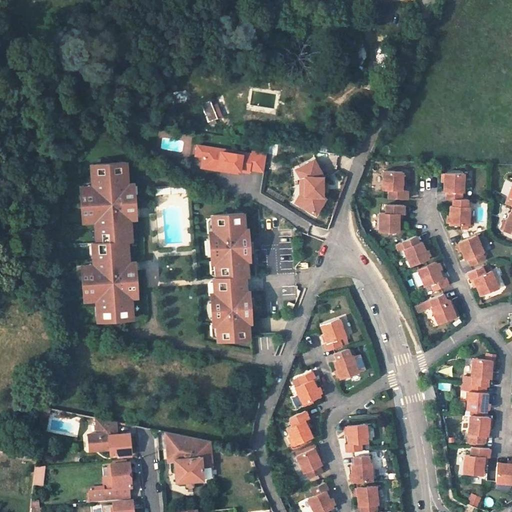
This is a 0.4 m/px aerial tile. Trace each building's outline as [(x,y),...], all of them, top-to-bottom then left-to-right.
[(210,101),(202,104),(209,121),(217,117),(212,105),(210,101)] [(217,117),(223,115),(217,103),(212,105),(217,117)] [(342,144),(328,142),(326,150),(341,152),(342,144)] [(252,151),(252,153),(197,145),(195,156),(202,157),(201,167),(238,173),(238,171),(249,172),(250,169),(262,171),(265,153),(252,151)] [(324,182),(324,177),(314,159),(295,169),(300,179),(299,194),(294,202),(316,216),(326,199),(323,197),(323,191),(327,191),(327,183),(324,182)] [(135,210),(133,194),(130,194),(129,184),(125,184),(124,163),(95,165),(97,192),(80,194),(82,217),(99,215),(101,243),(126,241),(130,241),(128,219),(132,219),(131,210),(135,210)] [(97,192),(95,165),(91,165),(92,187),(79,189),(80,194),(97,192)] [(410,193),(410,189),(408,189),(404,189),(404,181),(405,171),(386,170),(385,189),(391,189),(391,196),(409,197),(410,193)] [(465,198),(466,190),(468,190),(468,172),(449,171),(449,173),(449,180),(448,188),(448,190),(450,190),(450,197),(456,197),(465,198)] [(453,221),(453,224),(473,224),(473,205),(472,205),(472,198),(465,198),(456,197),(456,205),(453,204),(453,208),(453,214),(453,221)] [(383,210),(382,229),(401,230),(401,220),(402,211),(406,211),(407,211),(407,203),(389,203),(389,210),(383,210)] [(250,260),(248,235),(245,235),(243,213),(211,216),(213,232),(209,233),(211,263),(215,262),(216,278),(245,276),(248,276),(247,260),(250,260)] [(101,243),(99,215),(82,217),(82,222),(95,221),(97,243),(101,243)] [(406,247),(414,265),(431,257),(430,255),(428,249),(425,241),(424,240),(422,241),(419,234),(405,240),(408,247),(406,247)] [(471,258),(473,265),(488,260),(485,253),(486,253),(479,234),(461,241),(462,244),(465,250),(468,259),(471,258)] [(136,286),(135,271),(132,271),(131,262),(127,263),(126,241),(101,243),(97,243),(99,271),(82,272),(84,295),(101,294),(104,322),(132,319),(130,297),(134,297),(133,287),(136,286)] [(99,271),(97,243),(93,244),(94,266),(81,267),(82,272),(99,271)] [(445,277),(441,268),(439,262),(438,260),(420,267),(426,284),(433,282),(436,289),(450,283),(448,278),(447,276),(445,277)] [(479,284),(483,293),(500,287),(493,269),(487,271),(484,265),(470,270),(473,277),(477,276),(479,284)] [(251,316),(249,291),(246,291),(245,276),(216,278),(213,279),(215,294),(211,295),(213,325),(217,324),(218,341),(250,338),(248,316),(251,316)] [(52,280),(53,290),(61,289),(60,278),(52,280)] [(440,323),(458,316),(457,313),(455,307),(452,300),(451,298),(448,299),(445,292),(431,297),(431,298),(422,302),(414,306),(416,312),(425,309),(432,306),(440,323)] [(104,322),(101,294),(84,295),(84,301),(97,300),(99,322),(104,322)] [(290,312),(294,304),(289,302),(285,310),(290,312)] [(324,333),(327,342),(324,343),(325,346),(326,350),(341,345),(339,341),(345,339),(338,319),(321,325),(324,333)] [(339,376),(340,378),(358,372),(351,354),(350,354),(348,348),(333,353),(336,360),(333,361),(337,370),(339,376)] [(359,353),(355,355),(361,370),(366,368),(359,353)] [(488,384),(489,376),(492,377),(492,372),(493,367),(493,361),(494,358),(475,356),(473,374),(474,374),(473,382),(487,384),(488,384)] [(295,385),(303,403),(319,396),(318,393),(316,387),(312,378),(315,377),(312,370),(299,376),(301,383),(295,385)] [(471,389),(471,382),(464,381),(463,390),(469,390),(469,389),(471,389)] [(469,390),(467,408),(471,408),(470,413),(483,414),(484,409),(486,409),(487,407),(487,400),(488,391),(486,390),(487,384),(473,382),(471,382),(471,389),(469,389),(469,390)] [(49,417),(50,408),(43,407),(42,417),(49,417)] [(287,427),(294,445),(311,437),(307,427),(304,419),(308,417),(309,417),(305,409),(289,416),(292,424),(287,427)] [(470,432),(469,440),(485,441),(485,434),(487,434),(488,423),(489,417),(489,415),(483,414),(470,413),(468,432),(470,432)] [(116,421),(97,417),(98,433),(89,433),(90,449),(110,448),(110,456),(131,454),(129,433),(117,434),(110,434),(109,430),(116,430),(116,421)] [(347,433),(348,443),(345,443),(345,451),(361,450),(360,442),(367,441),(365,423),(346,424),(347,427),(347,433)] [(212,456),(211,441),(166,431),(168,459),(175,459),(176,482),(187,481),(193,481),(203,480),(202,456),(212,456)] [(483,463),(484,454),(488,455),(489,455),(489,450),(490,446),(471,444),(470,453),(464,452),(462,471),(482,473),(483,463)] [(306,471),(309,478),(322,471),(320,465),(322,464),(317,455),(314,449),(313,446),(296,455),(304,472),(306,471)] [(369,473),(367,454),(348,456),(348,458),(349,465),(350,475),(352,475),(352,482),(368,480),(367,473),(369,473)] [(511,462),(508,462),(497,461),(495,479),(511,480),(511,462)] [(128,464),(111,466),(114,490),(104,491),(105,501),(129,499),(128,489),(131,489),(128,464)] [(307,498),(313,511),(322,511),(332,508),(330,505),(327,499),(324,491),(326,489),(325,486),(323,482),(311,488),(314,495),(307,498)] [(375,510),(375,504),(377,504),(375,485),(356,486),(356,489),(357,495),(358,505),(360,505),(360,511),(366,511),(375,510)] [(105,501),(104,491),(104,487),(89,489),(90,503),(105,501)] [(476,508),(479,497),(470,495),(467,505),(476,508)] [(132,511),(132,502),(112,504),(113,506),(101,507),(101,511),(132,511)]
